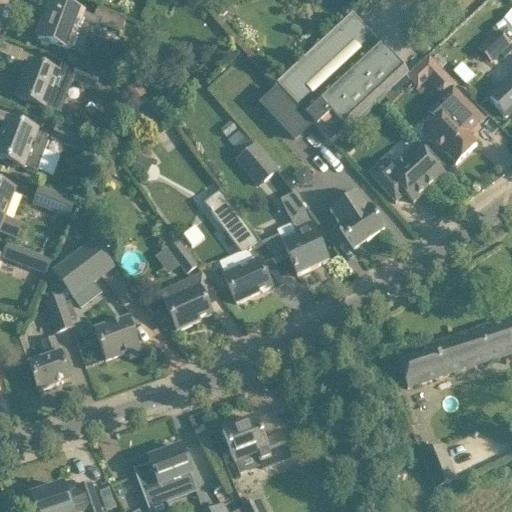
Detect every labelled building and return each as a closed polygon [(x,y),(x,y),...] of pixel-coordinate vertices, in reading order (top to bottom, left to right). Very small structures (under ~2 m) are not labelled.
[(201,0),(199,8),(208,12),(213,0),(201,0)] [(52,3),(38,41),(54,47),(56,48),(68,53),(69,52),(75,35),(86,40),(93,42),(100,23),(121,32),(126,21),(100,9),(95,20),(94,19),(82,15),(83,14),(71,10),(52,3)] [(353,16),(277,87),(301,112),(301,113),(332,146),(333,144),(350,129),(383,98),(392,90),(404,78),(407,76),(388,56),(381,49),(376,43),(377,42),(353,16)] [(497,32),(478,50),(491,64),(511,43),(511,29),(502,19),(493,27),(497,32)] [(467,87),(483,71),(467,56),(452,73),(467,87)] [(407,76),(404,78),(417,92),(427,83),(443,99),(452,90),(455,86),(427,57),(407,76)] [(29,63),(16,99),(28,103),(43,109),(61,116),(73,82),(72,82),(72,81),(77,69),(77,70),(78,69),(62,63),(58,74),(29,63)] [(72,81),(72,82),(73,82),(95,90),(100,78),(77,70),(77,69),(72,81)] [(506,119),(511,113),(511,77),(489,99),(506,119)] [(138,83),(123,93),(130,103),(145,93),(138,83)] [(392,90),(383,98),(391,106),(400,98),(392,90)] [(456,166),(476,147),(467,137),(483,122),(452,90),(443,99),(428,113),(436,123),(422,136),(442,156),(444,154),(456,166)] [(276,93),(261,106),(294,141),(308,127),(276,93)] [(7,122),(0,139),(0,159),(12,164),(23,169),(37,174),(49,144),(47,140),(48,138),(7,122)] [(98,159),(103,147),(56,127),(51,140),(98,159)] [(350,129),(333,144),(346,158),(362,143),(350,129)] [(413,205),(444,177),(416,146),(390,169),(384,161),(368,176),(395,205),(405,196),(413,205)] [(241,158),(237,162),(259,187),(276,172),(254,147),(241,158)] [(145,181),(153,164),(139,157),(130,174),(145,181)] [(104,179),(116,176),(111,160),(100,163),(104,179)] [(0,233),(16,239),(21,226),(3,219),(14,192),(0,186),(0,233)] [(68,220),(74,204),(39,190),(33,207),(68,220)] [(240,255),(219,264),(226,278),(224,279),(236,306),(270,290),(259,267),(272,261),(259,243),(257,244),(219,193),(203,205),(240,255)] [(384,232),(359,195),(329,215),(354,252),(384,232)] [(328,264),(304,212),(288,219),(291,225),(276,232),(297,278),(328,264)] [(187,277),(197,269),(169,231),(159,239),(167,249),(166,250),(187,277)] [(71,300),(113,269),(93,242),(51,273),(71,300)] [(47,277),(53,262),(9,245),(3,260),(47,277)] [(196,292),(191,280),(158,294),(165,306),(177,333),(211,317),(199,291),(196,292)] [(57,335),(72,330),(61,300),(46,305),(57,335)] [(408,390),(511,355),(511,319),(397,358),(408,390)] [(105,363),(139,351),(129,321),(94,333),(105,363)] [(69,382),(54,339),(42,343),(47,359),(28,366),(38,393),(69,382)] [(264,443),(256,420),(222,433),(234,464),(256,456),(262,470),(290,460),(281,437),(264,443)] [(435,492),(457,483),(443,447),(421,456),(435,492)] [(134,470),(133,471),(148,511),(149,511),(150,511),(149,511),(166,504),(187,496),(197,493),(190,476),(191,476),(188,467),(181,449),(167,454),(165,449),(149,456),(151,460),(149,461),(150,465),(134,471),(134,470)] [(98,511),(90,486),(76,491),(77,492),(66,496),(63,487),(31,498),(35,511),(33,511),(98,511)] [(265,511),(260,501),(245,509),(241,511),(238,511),(265,511)]
